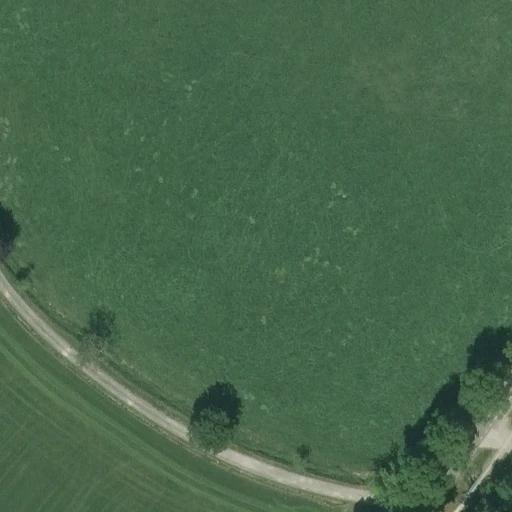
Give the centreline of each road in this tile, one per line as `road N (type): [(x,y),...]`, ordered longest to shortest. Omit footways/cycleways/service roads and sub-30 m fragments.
road 1 (unknown): [(0,267),(24,311),(64,351),(146,410),(299,482),(421,507)]
road 2 (secondary): [(417,511),(511,383)]
